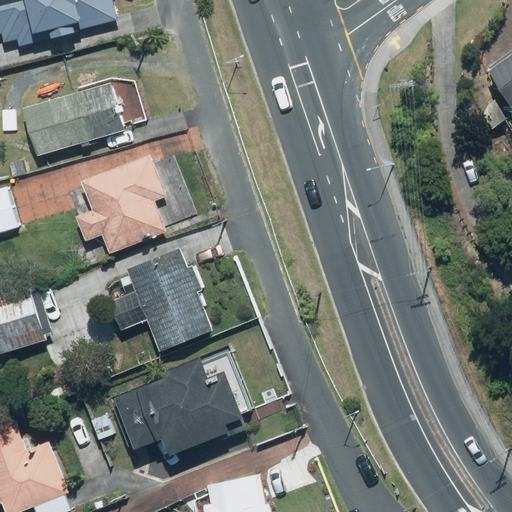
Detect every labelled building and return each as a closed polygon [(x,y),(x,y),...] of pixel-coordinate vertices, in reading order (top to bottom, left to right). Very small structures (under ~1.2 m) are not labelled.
[(25,38),(26,45),(128,20),(123,0),(0,0),(0,34),(10,32),(13,41),(25,38)] [(511,57),(486,74),(511,115),(511,57)] [(124,79),(35,106),(50,155),(139,128),(124,79)] [(90,179),(93,187),(78,192),(95,241),(113,235),(119,252),(178,231),(166,199),(179,195),(164,153),(90,179)] [(16,185),(0,189),(0,234),(28,227),(16,185)] [(138,271),(141,278),(114,290),(130,328),(157,317),(171,350),(224,327),(191,249),(138,271)] [(50,283),(0,297),(0,353),(65,335),(50,283)] [(151,440),(153,443),(183,430),(190,446),(247,423),(244,415),(260,408),(235,346),(219,353),(218,350),(178,366),(180,372),(119,397),(139,445),(151,440)] [(15,511),(20,511),(41,505),(43,511),(70,511),(70,509),(80,506),(76,493),(71,480),(55,434),(35,441),(26,417),(0,425),(0,504),(12,501),(15,511)] [(212,499),(215,511),(283,511),(280,499),(266,502),(260,475),(218,484),(220,497),(212,499)]
